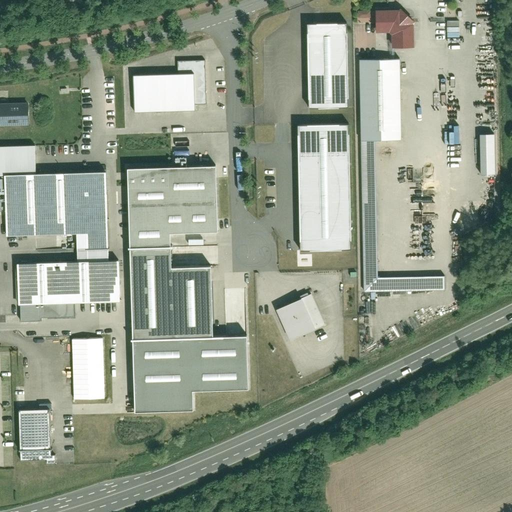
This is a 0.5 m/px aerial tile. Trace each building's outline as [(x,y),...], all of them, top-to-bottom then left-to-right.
[(357,11),(358,22),(366,22),(365,10),(357,11)] [(378,12),(378,34),(394,34),(394,48),(416,48),(415,26),(410,17),(402,12),(378,12)] [(348,22),(307,23),(309,107),(349,106),(348,22)] [(400,59),(360,60),(364,290),(445,289),(445,276),(378,277),(376,141),(402,140),(400,59)] [(134,79),(135,114),(195,113),(194,106),(207,106),(206,62),(177,63),(178,78),(134,79)] [(0,123),(29,123),(28,104),(0,104),(0,123)] [(349,124),(299,125),(302,248),(351,247),(349,124)] [(494,174),(493,133),(479,134),(479,174),(494,174)] [(0,174),(5,174),(7,236),(76,233),(77,260),(17,262),(18,305),(21,305),(74,303),(120,301),(119,260),(109,260),(106,170),(36,173),(35,146),(0,147),(0,174)] [(215,165),(128,168),(136,411),(193,409),(193,390),(249,388),(247,335),(213,336),(210,266),(172,267),(171,232),(218,230),(215,165)] [(298,305),(278,313),(290,344),(316,334),(314,328),(323,324),(312,295),(297,301),(298,305)] [(74,303),(21,305),(21,321),(41,320),(41,318),(74,316),(74,303)] [(74,399),(104,398),(103,338),(72,339),(74,399)] [(46,410),(18,411),(19,461),(47,460),(47,466),(54,465),(54,455),(50,455),(50,451),(48,451),(46,410)]
